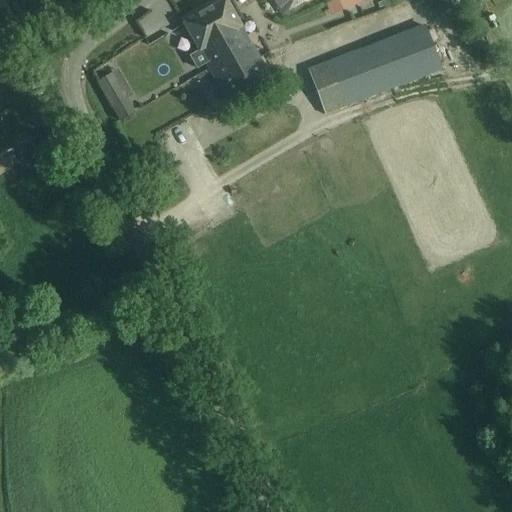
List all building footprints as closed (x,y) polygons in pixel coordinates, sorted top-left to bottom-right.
[(262,90),(257,81),(268,75),(246,38),(247,37),(225,0),(224,0),(183,24),(199,51),(190,56),(196,68),(206,63),(226,99),(229,97),(232,103),(241,98),(243,101),(262,90)] [(303,0),(271,0),(281,15),(303,0)] [(336,0),(341,11),(365,0),(336,0)] [(324,115),(442,69),(425,25),(307,72),(324,115)] [(125,99),(111,107),(120,122),(134,113),(125,99)]
